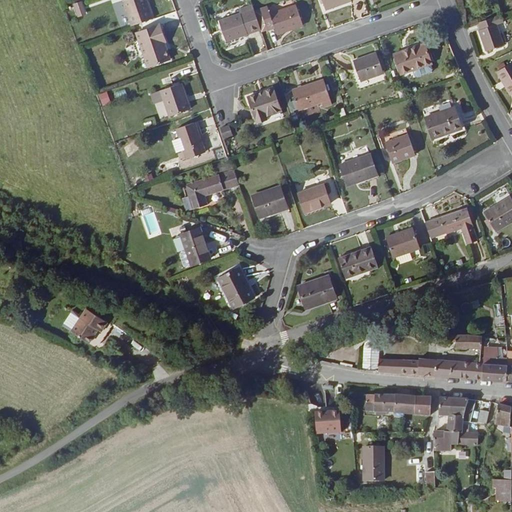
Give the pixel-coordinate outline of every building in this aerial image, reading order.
[(141,6),(138,0),(116,0),(125,25),(148,17),(144,4),(141,6)] [(318,0),(322,8),(347,0),(318,0)] [(298,24),(290,4),(266,13),(263,6),(257,9),(265,31),(273,28),(274,33),(298,24)] [(265,31),(257,9),(252,10),(258,28),(260,33),(265,31)] [(258,28),(252,10),(237,16),(235,11),(213,19),(220,40),(258,28)] [(503,45),(494,18),(477,25),(480,31),(476,32),(483,52),(503,45)] [(165,57),(158,40),(161,39),(154,23),(132,31),(145,64),(165,57)] [(420,42),(390,53),(398,76),(429,64),(427,60),(424,51),(420,42)] [(446,53),(443,45),(424,51),(427,60),(446,53)] [(371,51),(350,59),(356,79),(379,71),(371,51)] [(412,77),(415,78),(428,73),(429,71),(427,65),(410,71),(412,77)] [(511,67),(511,65),(494,74),(508,98),(511,96),(511,67)] [(318,78),(289,89),(296,109),(325,97),(318,78)] [(176,83),(156,90),(166,115),(185,108),(176,83)] [(278,109),(269,86),(243,96),(252,118),(263,114),(278,109)] [(98,96),(102,107),(110,104),(106,93),(98,96)] [(447,107),(420,117),(427,137),(455,126),(447,107)] [(189,121),(171,127),(175,136),(167,139),(173,151),(180,148),(183,157),(200,150),(189,121)] [(228,125),(233,136),(239,133),(233,122),(228,125)] [(226,133),(224,123),(213,127),(216,137),(219,135),(226,133)] [(403,133),(380,140),(387,159),(409,151),(403,133)] [(364,151),(335,162),(343,182),(371,171),(364,151)] [(233,184),(228,170),(215,174),(220,188),(233,184)] [(220,188),(215,174),(180,185),(188,207),(202,203),(199,195),(220,188)] [(333,181),(325,184),(330,203),(339,200),(333,181)] [(318,183),(293,192),(300,211),(324,200),(318,183)] [(273,185),(246,195),(253,215),(281,206),(273,185)] [(511,210),(504,196),(478,213),(489,230),(511,215),(511,210)] [(458,208),(433,216),(439,230),(453,225),(459,242),(469,239),(458,208)] [(192,226),(174,232),(183,263),(201,257),(192,226)] [(387,233),(378,237),(386,257),(410,248),(404,229),(388,235),(387,233)] [(361,247),(329,259),(337,279),(369,268),(361,247)] [(243,296),(230,266),(222,270),(221,268),(216,270),(217,272),(208,276),(222,306),(243,296)] [(319,277),(288,289),(296,310),(327,298),(319,277)] [(511,281),(501,284),(503,304),(511,301),(511,281)] [(104,306),(78,296),(73,309),(61,304),(55,321),(93,335),(104,306)] [(483,343),(456,340),(454,335),(451,336),(452,340),(450,340),(449,348),(456,347),(456,354),(481,357),(483,343)] [(364,370),(378,370),(378,351),(364,351),(364,370)] [(482,383),(506,384),(507,368),(505,368),(504,362),(484,361),(483,368),(482,383)] [(378,374),(482,383),(483,368),(480,368),(419,364),(419,366),(379,362),(378,374)] [(395,399),(381,398),(368,398),(367,415),(394,417),(395,399)] [(416,419),(416,401),(395,399),(394,417),(401,418),(416,419)] [(430,419),(430,409),(430,402),(422,402),(416,401),(416,419),(430,419)] [(440,402),(439,420),(449,420),(451,420),(451,403),(440,402)] [(451,420),(464,421),(464,424),(473,425),(475,405),(451,403),(451,420)] [(496,428),(505,429),(504,432),(511,432),(511,430),(511,411),(505,410),(498,408),(496,428)] [(340,414),(314,415),(315,436),(341,436),(340,414)] [(481,415),(480,426),(487,427),(489,416),(481,415)] [(449,420),(449,436),(463,437),(463,428),(464,424),(464,421),(451,420),(449,420)] [(436,449),(452,449),(462,449),(463,437),(449,436),(434,436),(435,449),(436,449)] [(463,437),(462,449),(474,450),(474,438),(469,437),(463,437)] [(384,486),(384,452),(364,452),(364,486),(384,486)]
